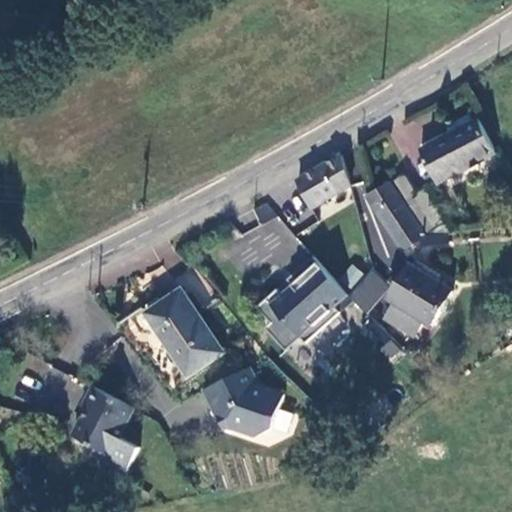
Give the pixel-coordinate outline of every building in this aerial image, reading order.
[(495,158),(476,124),(420,155),(438,188),(495,158)] [(296,185),(299,191),(312,211),(348,194),(353,190),(343,161),(296,185)] [(395,186),(421,229),(442,216),(428,193),(417,201),(404,180),(395,186)] [(390,188),(367,197),(372,209),(404,258),(424,243),(390,188)] [(267,201),(252,210),(260,222),(275,213),(267,201)] [(442,216),(421,229),(428,241),(455,237),(442,216)] [(444,243),(441,241),(437,242),(435,246),(437,250),(440,251),(444,250),(445,246),(444,243)] [(402,286),(371,255),(344,281),(322,258),(268,311),(281,324),(273,331),(293,351),(308,336),(312,340),(355,298),(372,315),(402,286)] [(390,299),(432,325),(458,291),(416,263),(390,299)] [(214,346),(177,294),(144,317),(181,369),(214,346)] [(238,364),(196,390),(210,413),(218,408),(227,422),(238,437),(249,437),(274,398),(249,383),(238,364)] [(136,408),(84,386),(73,413),(82,417),(71,442),(114,460),(136,408)] [(218,408),(210,413),(218,429),(227,422),(218,408)]
